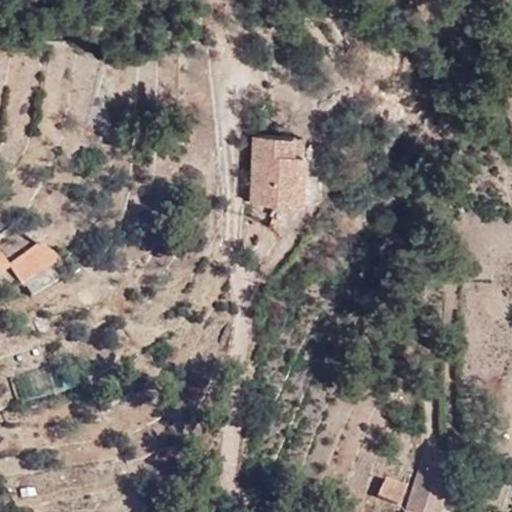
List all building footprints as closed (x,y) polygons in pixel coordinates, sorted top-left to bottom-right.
[(293,151),(293,133),(254,134),(252,175),(250,175),(250,200),(302,202),(304,151),(293,151)] [(9,270),(12,275),(29,302),(55,286),(51,276),(59,269),(38,252),(9,270)] [(0,268),(0,281),(12,275),(9,270),(6,265),(0,268)] [(451,464),(453,450),(430,443),(408,511),(442,511),(457,466),(451,464)] [(402,481),(385,477),(381,494),(399,499),(402,481)]
